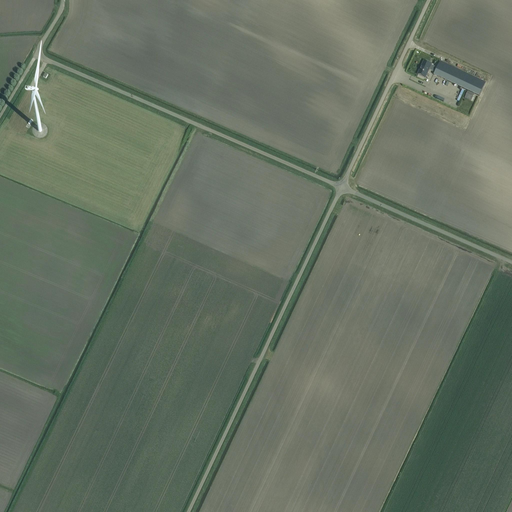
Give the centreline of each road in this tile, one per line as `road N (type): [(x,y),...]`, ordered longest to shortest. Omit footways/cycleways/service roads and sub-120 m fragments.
road 1 (unclassified): [(341,188),(35,55),(61,0)]
road 2 (unclassified): [(188,511),(341,188)]
road 3 (unclassified): [(341,188),(427,0)]
road 4 (unclassified): [(511,262),(341,188)]
